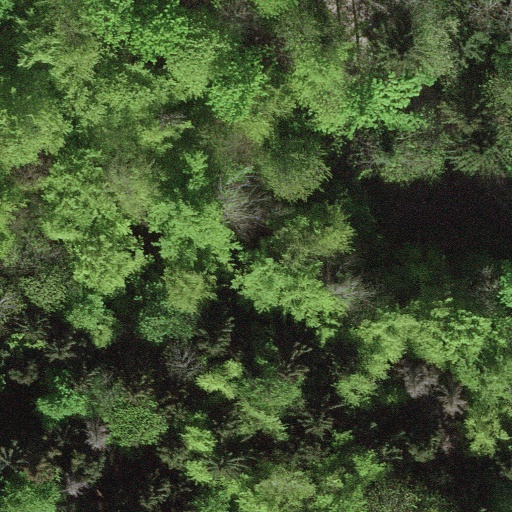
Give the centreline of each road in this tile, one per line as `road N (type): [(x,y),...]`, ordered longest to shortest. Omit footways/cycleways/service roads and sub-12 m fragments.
road 1 (track): [(511,217),(449,215),(403,197),(307,87),(199,0)]
road 2 (track): [(331,0),(511,204)]
